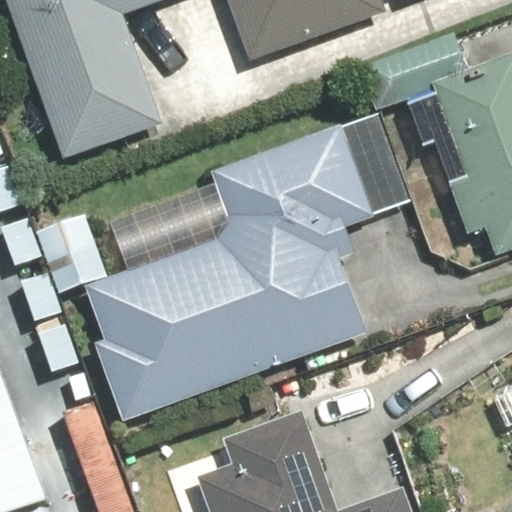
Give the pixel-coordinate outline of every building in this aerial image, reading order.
[(4,0),(62,161),(160,126),(121,17),(167,0),(224,0),(246,62),(385,13),(380,0),(4,0)] [(482,230),(492,259),(511,251),(511,53),(428,84),(463,178),(446,184),(465,236),(482,230)] [(88,345),(118,425),(368,334),(341,261),(354,256),(345,230),(374,220),(341,129),(213,175),(229,217),(215,241),(80,289),(99,341),(88,345)] [(0,511),(50,511),(0,375),(0,511)] [(137,511),(92,394),(56,408),(96,511),(137,511)] [(206,511),(408,511),(402,492),(343,511),(336,511),(301,410),(220,437),(229,465),(195,477),(206,511)]
